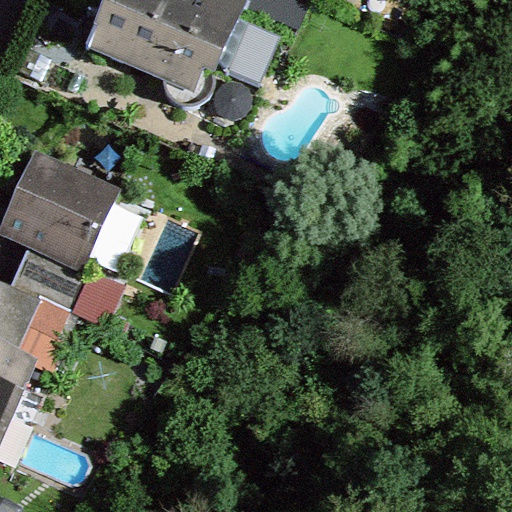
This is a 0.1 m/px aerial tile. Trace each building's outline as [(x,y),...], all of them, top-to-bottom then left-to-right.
[(84,48),(104,57),(113,37),(104,0),(96,20),(84,48)] [(208,75),(232,20),(185,0),(104,0),(113,37),(104,57),(161,82),(161,91),(165,99),(170,105),(179,110),(183,111),(188,111),(196,109),(200,107),(207,100),(210,92),(211,88),(210,79),(208,75)] [(185,0),(232,20),(239,5),(227,0),(185,0)] [(28,247),(81,270),(114,194),(34,159),(14,204),(0,235),(28,247)] [(0,234),(0,235),(14,204),(0,197),(0,234)] [(44,303),(74,316),(92,275),(81,270),(28,247),(10,288),(44,303)] [(10,288),(0,283),(0,349),(20,358),(44,303),(10,288)] [(39,366),(20,358),(0,349),(0,430),(7,415),(16,419),(31,385),(39,366)] [(49,393),(31,385),(16,419),(7,415),(0,430),(0,466),(14,473),(49,393)]
